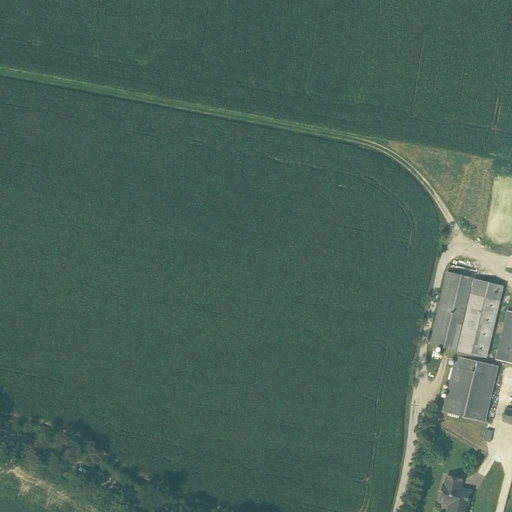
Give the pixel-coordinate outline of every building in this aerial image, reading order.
[(475,279),(447,272),(430,344),(458,350),(471,294),(475,279)] [(502,285),(475,279),(471,294),(499,300),(502,285)] [(499,300),(471,294),(458,350),(477,355),(486,357),(499,300)] [(511,312),(509,312),(497,359),(511,362),(511,312)] [(477,355),(458,350),(456,356),(476,361),(477,355)] [(476,361),(456,356),(443,411),(484,421),(497,366),(476,361)] [(493,430),(487,428),(484,440),(490,441),(493,430)] [(461,479),(447,476),(445,485),(458,489),(461,479)] [(445,485),(443,485),(439,501),(450,503),(447,511),(464,511),(470,491),(458,489),(445,485)]
